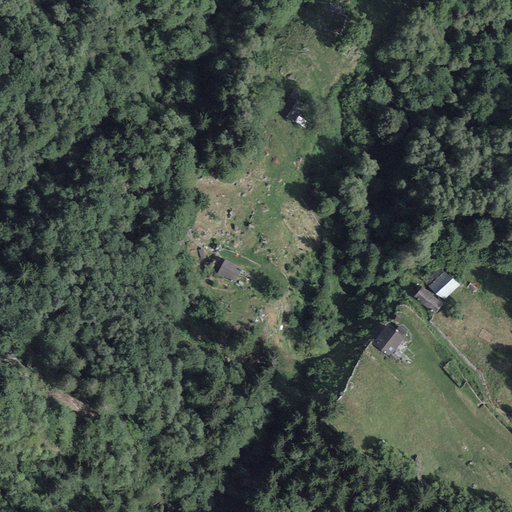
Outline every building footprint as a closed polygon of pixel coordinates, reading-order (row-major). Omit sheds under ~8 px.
[(358,16),(333,3),(321,24),(347,37),(358,16)] [(309,111),(297,103),(287,118),(306,131),(316,116),(309,111)] [(241,271),(224,262),(216,277),(233,286),(241,271)] [(459,286),(444,272),(430,287),(445,301),(459,286)] [(442,306),(422,288),(410,302),(430,320),(442,306)] [(405,340),(388,327),(373,346),(390,359),(405,340)]
